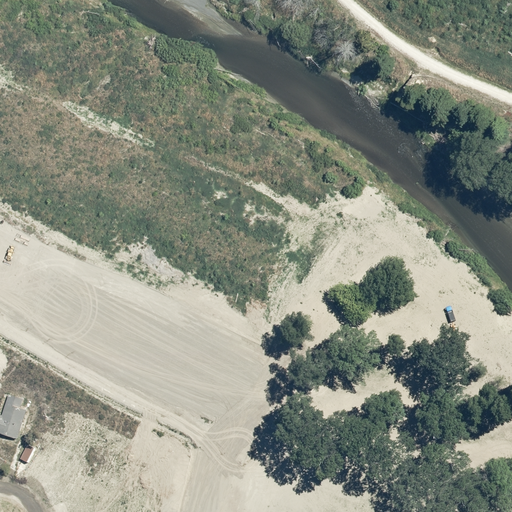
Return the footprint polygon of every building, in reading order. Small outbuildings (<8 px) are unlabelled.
[(0,434),(17,440),(27,411),(0,402),(0,434)] [(85,435),(63,429),(58,446),(59,446),(53,464),(74,470),(85,435)] [(55,443),(41,437),(28,464),(42,471),(55,443)] [(105,466),(102,476),(111,478),(113,469),(105,466)] [(124,475),(115,511),(137,511),(140,503),(142,503),(147,481),(124,475)]
